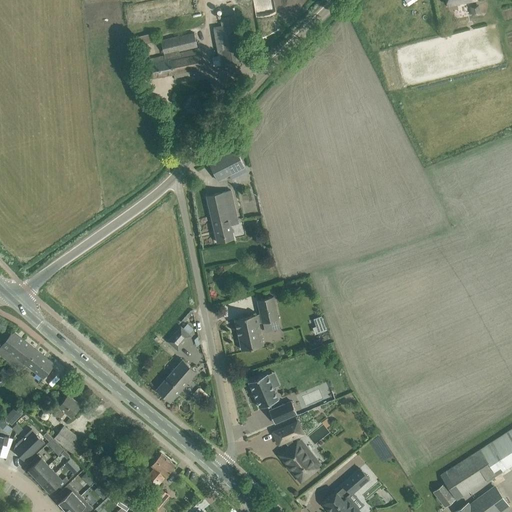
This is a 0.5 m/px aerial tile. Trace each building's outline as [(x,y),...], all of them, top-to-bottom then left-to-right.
[(213,56),(214,66),(244,62),(237,15),(221,18),(222,26),(215,27),(219,55),(213,56)] [(139,36),(143,47),(155,44),(152,32),(139,36)] [(205,71),(203,61),(200,48),(179,52),(178,50),(196,47),(194,34),(161,41),(164,55),(147,59),(151,78),(174,73),(174,77),(205,71)] [(245,166),(233,143),(206,157),(218,180),(245,166)] [(207,195),(217,242),(234,239),(231,225),(238,223),(231,190),(207,195)] [(261,314),(235,319),(242,350),(263,345),(259,323),(278,319),(273,296),(258,300),(261,314)] [(324,324),(313,327),(315,333),(326,329),(324,324)] [(181,326),(167,341),(178,351),(192,335),(181,326)] [(0,347),(0,354),(7,360),(12,354),(20,360),(25,354),(31,358),(37,350),(13,331),(6,327),(0,335),(0,344),(1,346),(0,347)] [(20,360),(12,354),(7,360),(14,366),(21,371),(26,365),(43,378),(54,363),(37,350),(31,358),(25,354),(20,360)] [(157,389),(171,401),(197,372),(183,359),(157,389)] [(249,381),(260,407),(278,399),(267,374),(249,381)] [(59,406),(55,412),(61,417),(65,411),(72,416),(81,404),(68,394),(59,406)] [(296,414),(291,401),(269,410),(275,423),(296,414)] [(25,412),(17,404),(4,418),(12,425),(25,412)] [(1,420),(0,421),(0,425),(10,432),(13,428),(1,420)] [(280,454),(301,481),(318,467),(297,441),(294,443),(291,439),(303,434),(297,421),(273,431),(279,444),(285,442),(289,447),(280,454)] [(54,438),(73,453),(83,440),(64,425),(54,438)] [(511,464),(511,428),(440,474),(456,500),(496,475),(494,471),(501,466),(503,470),(511,464)] [(31,429),(15,444),(13,450),(25,461),(45,442),(31,429)] [(47,432),(43,435),(49,441),(52,438),(53,438),(47,432)] [(0,434),(0,453),(0,454),(3,444),(7,446),(9,437),(0,434)] [(65,450),(62,452),(67,458),(71,455),(65,450)] [(175,464),(161,453),(152,464),(155,467),(147,476),(158,485),(175,464)] [(29,469),(36,477),(48,465),(39,454),(30,462),(33,465),(29,469)] [(71,458),(65,464),(75,473),(80,468),(71,458)] [(36,477),(43,484),(55,472),(48,465),(36,477)] [(340,489),(323,504),(330,511),(360,511),(358,509),(352,501),(346,495),(349,492),(351,494),(369,478),(360,468),(342,483),(343,484),(339,488),(340,489)] [(55,472),(43,484),(50,492),(54,488),(57,490),(69,479),(66,476),(62,479),(55,472)] [(59,502),(66,510),(81,495),(69,482),(61,490),(66,495),(59,502)] [(444,483),(433,491),(445,507),(456,499),(444,483)] [(160,487),(143,508),(147,511),(160,511),(158,509),(169,495),(160,487)] [(501,511),(509,507),(496,488),(470,505),(474,511),(501,511)] [(81,495),(66,510),(67,511),(78,511),(80,511),(81,511),(88,511),(93,508),(81,495)]
